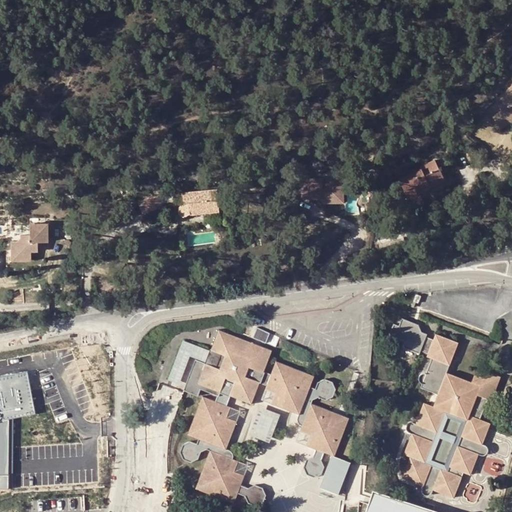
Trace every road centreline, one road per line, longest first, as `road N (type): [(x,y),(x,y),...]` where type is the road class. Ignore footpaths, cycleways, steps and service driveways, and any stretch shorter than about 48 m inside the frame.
road 1 (tertiary): [(439,273),(168,309)]
road 2 (unclassified): [(121,337),(116,511)]
